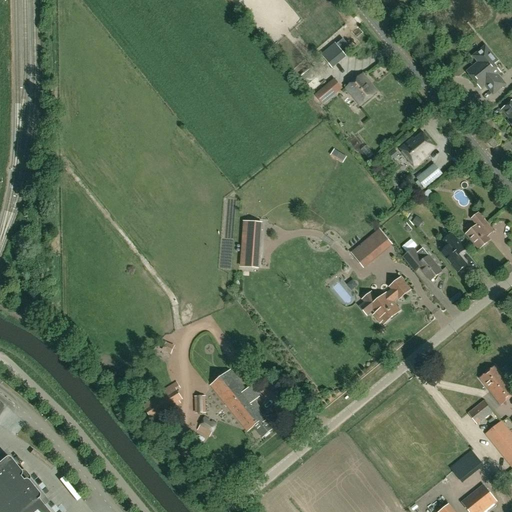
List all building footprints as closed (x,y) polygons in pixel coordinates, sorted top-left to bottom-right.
[(336,43),(322,55),(331,67),(345,55),(336,43)] [(481,84),(483,86),(485,84),(493,94),(505,84),(497,75),(500,72),(493,65),(497,61),(485,47),(474,56),(480,63),(476,66),(475,65),(467,72),(479,86),(481,84)] [(307,85),(315,79),(308,69),(305,64),(298,69),(292,61),(287,65),(297,78),(300,76),(307,85)] [(361,105),(376,92),(361,75),(347,88),(361,105)] [(322,104),(341,88),(333,79),(315,95),(322,104)] [(511,101),(502,109),(510,119),(508,121),(511,126),(511,101)] [(412,164),(414,167),(425,158),(423,156),(434,147),(423,133),(414,141),(412,141),(411,141),(410,140),(399,149),(402,152),(412,164)] [(493,149),(498,145),(493,138),(488,142),(493,149)] [(435,180),(427,170),(417,179),(425,189),(435,180)] [(494,232),(487,224),(479,214),(472,219),(477,225),(467,234),(479,249),(490,241),(487,237),(494,232)] [(412,223),(419,227),(424,221),(416,216),(412,223)] [(258,268),(261,223),(245,222),(241,267),(258,268)] [(452,233),(443,241),(448,247),(441,253),(452,267),(453,266),(458,272),(466,265),(458,255),(465,249),(452,233)] [(366,241),(352,253),(362,265),(376,253),(366,241)] [(415,272),(420,268),(430,281),(441,272),(422,249),(412,257),(409,253),(403,257),(415,272)] [(410,290),(401,279),(390,287),(393,290),(387,296),(386,294),(377,301),(371,293),(364,299),(370,307),(376,314),(374,315),(380,323),(382,321),(384,324),(400,311),(392,302),(398,297),(400,299),(410,290)] [(171,354),(175,346),(166,342),(162,350),(171,354)] [(501,405),(511,396),(511,386),(496,366),(480,378),(501,405)] [(263,437),(275,427),(254,400),(259,396),(251,386),(246,390),(230,371),(211,386),(248,431),(254,426),(263,437)] [(179,402),(182,400),(175,387),(149,403),(158,417),(180,404),(179,402)] [(195,397),(196,413),(204,412),(204,396),(195,397)] [(477,425),(493,412),(484,400),(468,413),(477,425)] [(205,417),(198,430),(210,436),(217,423),(205,417)] [(511,467),(511,433),(502,421),(486,435),(511,467)] [(461,483),(483,466),(471,450),(449,468),(461,483)] [(5,457),(0,461),(0,511),(49,511),(38,499),(39,498),(39,497),(40,496),(40,495),(39,494),(39,493),(29,481),(28,480),(27,479),(26,479),(25,479),(24,480),(23,480),(21,476),(21,475),(22,474),(22,473),(22,472),(11,458),(10,458),(9,457),(8,457),(7,457),(6,457),(5,457)] [(469,511),(484,511),(498,502),(484,485),(462,502),(469,511)]
